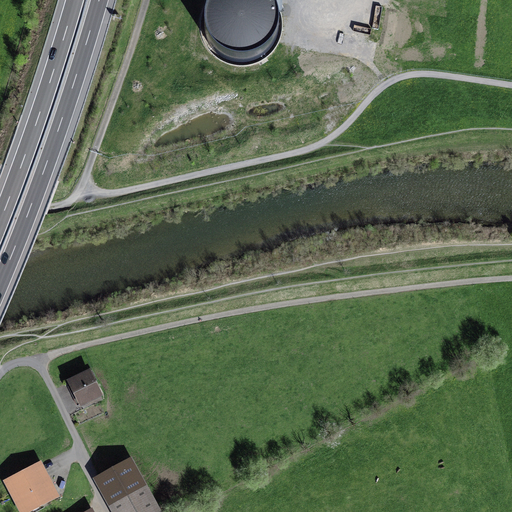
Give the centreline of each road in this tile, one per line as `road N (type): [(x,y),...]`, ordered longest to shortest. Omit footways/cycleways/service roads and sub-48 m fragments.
road 1 (track): [(0,370),(270,306),(511,278)]
road 2 (track): [(511,86),(399,77),(322,145),(81,199)]
road 3 (motorway): [(0,283),(99,0)]
road 4 (motorway): [(75,0),(0,223)]
road 5 (track): [(29,359),(43,369),(107,511)]
